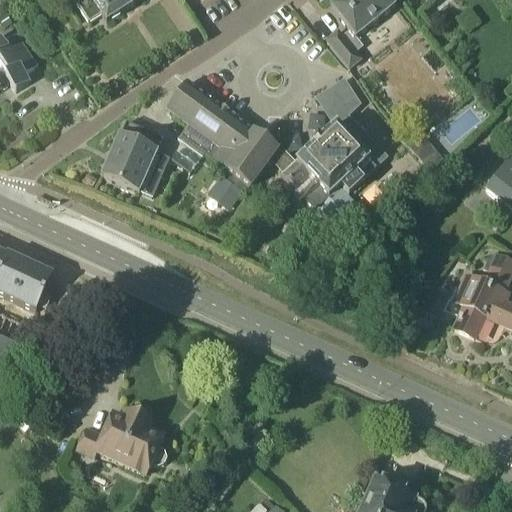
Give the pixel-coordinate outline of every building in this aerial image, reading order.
[(88,0),(76,8),(88,27),(101,19),(106,26),(136,7),(135,6),(145,0),(88,0)] [(394,11),(385,0),(343,0),(330,11),(349,34),(341,40),(338,35),(326,45),(349,72),(360,63),(354,56),(363,50),(356,41),(394,11)] [(33,62),(18,40),(17,40),(5,48),(0,42),(0,92),(9,87),(13,95),(15,96),(16,95),(28,88),(29,86),(29,85),(25,79),(36,72),(37,70),(37,69),(33,62)] [(330,93),(347,120),(359,108),(344,84),(330,93)] [(344,139),(336,130),(335,130),(320,144),(319,144),(311,151),(312,152),(295,168),(280,151),(278,153),(254,136),(255,135),(189,88),(189,87),(188,86),(167,114),(187,131),(178,143),(202,160),(204,157),(213,163),(212,164),(225,173),(225,174),(246,191),(271,160),(286,176),(282,179),(293,193),(296,193),(313,212),(314,211),(344,242),(357,231),(368,220),(347,199),(348,199),(362,185),(376,172),(350,146),(354,142),(347,136),(344,139)] [(139,198),(140,196),(153,202),(169,162),(157,157),(163,143),(126,128),(121,140),(119,139),(101,181),(139,198)] [(437,157),(424,169),(431,176),(443,165),(437,157)] [(511,214),(511,159),(485,194),(511,214)] [(242,196),(242,195),(226,183),(221,180),(207,199),(228,215),(242,196)] [(0,298),(29,312),(45,276),(0,254),(0,298)] [(503,297),(511,276),(511,267),(490,258),(483,274),(489,277),(484,288),(466,280),(459,295),(469,299),(454,333),(474,343),(484,320),(511,332),(511,310),(503,306),(507,298),(503,297)] [(6,322),(0,333),(0,340),(5,342),(13,325),(6,322)] [(13,325),(5,342),(12,346),(20,329),(13,325)] [(0,397),(9,379),(7,378),(20,350),(0,341),(0,397)] [(151,426),(124,414),(121,422),(113,418),(102,442),(85,434),(76,455),(94,463),(96,459),(145,481),(151,469),(155,471),(166,468),(168,463),(164,454),(157,451),(162,441),(148,434),(151,426)] [(420,504),(386,489),(383,497),(366,489),(361,500),(367,502),(362,511),(425,511),(424,507),(420,504)]
